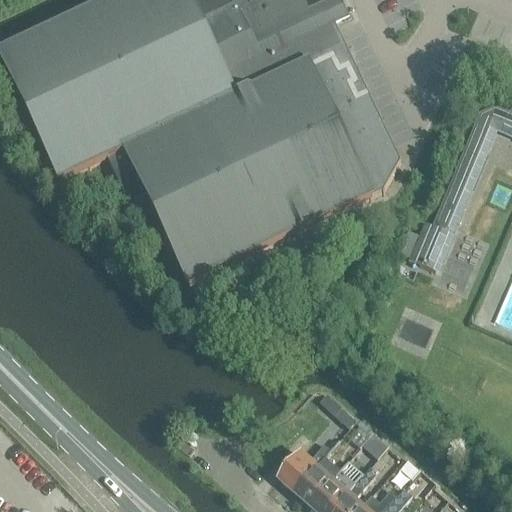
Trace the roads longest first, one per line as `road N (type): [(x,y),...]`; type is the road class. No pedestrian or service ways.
road 1 (primary): [(165,511),(0,351)]
road 2 (primary): [(0,373),(133,511)]
